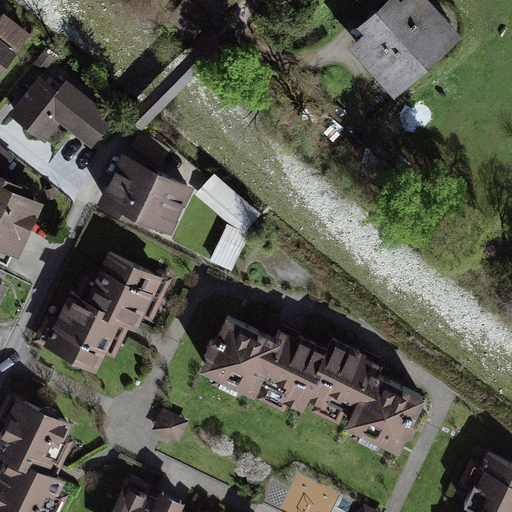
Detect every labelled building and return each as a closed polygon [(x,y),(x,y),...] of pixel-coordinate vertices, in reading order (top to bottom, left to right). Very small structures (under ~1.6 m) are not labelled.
[(441,0),(393,0),(351,37),(395,87),(465,27),(441,0)] [(0,35),(0,70),(17,48),(0,35)] [(38,78),(11,111),(44,138),(59,120),(92,146),(116,116),(67,77),(55,92),(38,78)] [(0,173),(1,174),(16,155),(0,143),(0,173)] [(125,149),(103,195),(175,230),(197,183),(125,149)] [(0,175),(0,258),(6,245),(18,251),(44,196),(0,175)] [(125,315),(141,323),(164,275),(110,248),(86,296),(70,288),(46,337),(101,364),(125,315)] [(0,300),(9,282),(0,277),(0,300)] [(232,311),(206,362),(297,408),(305,393),(323,357),(232,311)] [(323,357),(305,393),(401,442),(423,398),(327,349),(323,357)] [(0,425),(0,447),(8,451),(0,467),(0,506),(11,511),(44,511),(62,478),(46,470),(71,421),(16,394),(0,425)] [(162,407),(152,427),(178,440),(188,419),(162,407)] [(511,511),(511,460),(487,449),(463,500),(475,506),(472,511),(511,511)] [(188,511),(123,482),(108,511),(188,511)]
